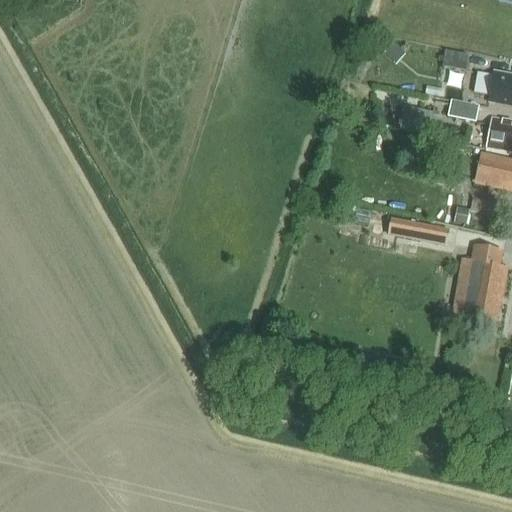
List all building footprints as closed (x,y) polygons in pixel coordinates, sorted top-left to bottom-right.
[(443,53),(440,69),(465,74),(468,58),(443,53)] [(511,78),(499,76),(494,75),(489,104),(511,107),(511,78)] [(479,109),(454,104),(451,121),(476,126),(479,109)] [(402,108),(397,132),(416,136),(421,112),(402,108)] [(511,124),(491,120),(485,149),(511,153),(511,124)] [(411,138),(405,159),(420,163),(426,142),(411,138)] [(511,163),(481,156),(474,185),(511,193),(511,192),(511,163)] [(469,213),(456,210),(453,224),(466,227),(469,213)] [(420,227),(390,221),(387,232),(386,238),(417,244),(420,227)] [(498,270),(501,254),(473,249),(470,265),(498,270)] [(498,270),(470,265),(464,264),(460,287),(466,288),(462,317),(496,323),(505,271),(498,270)] [(380,360),(350,354),(348,365),(377,372),(380,360)]
